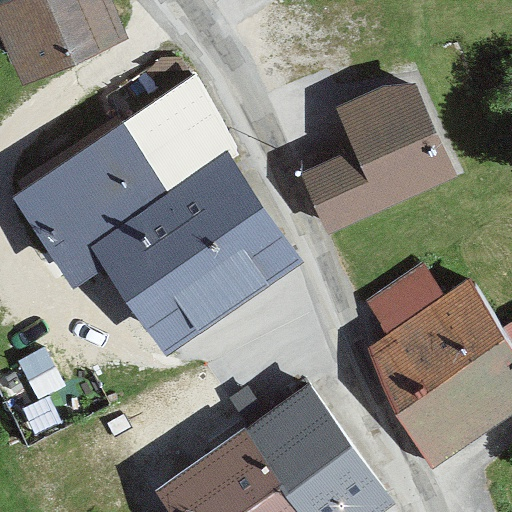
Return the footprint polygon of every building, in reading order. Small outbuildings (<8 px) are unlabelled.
[(5,0),(4,1),(35,65),(113,27),(101,0),(5,0)] [(234,156),(193,90),(31,190),(80,269),(112,250),(169,342),(290,267),(226,165),(234,156)] [(383,156),(325,183),(348,231),(469,174),(430,92),(404,95),(364,115),(383,156)] [(415,409),(453,472),(459,469),(455,463),(511,425),(511,320),(494,292),(468,308),(448,278),(395,312),(414,344),(392,355),(415,409)] [(330,395),(270,438),(323,511),(395,511),(406,504),(395,485),(330,395)] [(323,511),(270,438),(187,497),(196,511),(323,511)]
